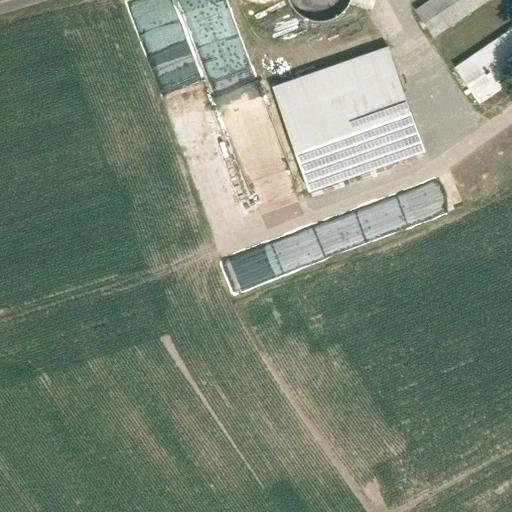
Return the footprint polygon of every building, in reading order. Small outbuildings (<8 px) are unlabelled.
[(293,0),(316,19),(332,0),(293,0)] [(418,0),(407,7),(426,36),(480,0),(418,0)] [(511,26),(445,71),(469,108),(511,79),(511,26)] [(269,83),(305,192),(416,156),(381,47),(269,83)] [(481,159),(445,169),(455,203),(491,193),(481,159)]
